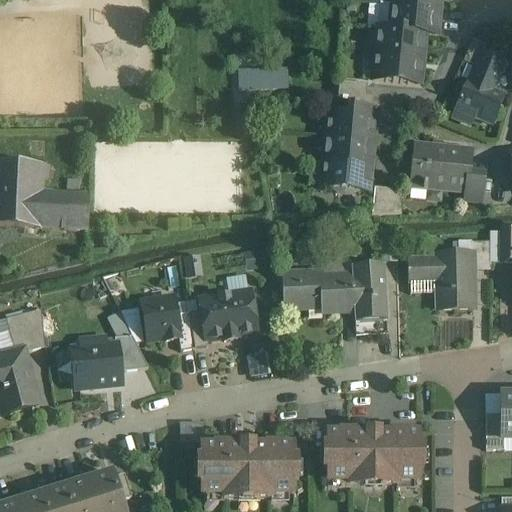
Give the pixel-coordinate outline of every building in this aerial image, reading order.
[(440,0),(392,0),(392,7),(436,11),(435,22),(439,22),(440,0)] [(436,11),(392,7),(389,31),(389,32),(425,35),(425,36),(437,37),(439,22),(435,22),(436,11)] [(425,35),(389,32),(389,31),(378,30),(375,56),(419,61),(418,71),(422,72),(425,36),(425,35)] [(485,46),(473,41),(463,63),(475,68),(485,46)] [(419,61),(375,56),(373,83),(420,87),(422,72),(418,71),(419,61)] [(238,69),(239,91),(291,89),(290,67),(238,69)] [(503,98),(460,80),(449,108),(448,107),(447,108),(456,112),(453,120),(470,126),(473,118),(492,126),(503,98)] [(367,87),(339,84),(338,98),(348,99),(366,100),(366,99),(367,87)] [(373,100),(366,99),(366,100),(348,99),(347,111),(372,113),(373,100)] [(372,113),(347,111),(349,112),(348,118),(328,116),(325,139),(369,143),(370,142),(374,142),(376,114),(372,113)] [(369,143),(325,139),(323,164),(367,168),(368,157),(372,158),(374,142),(370,142),(369,143)] [(470,154),(415,148),(411,190),(423,191),(422,193),(426,193),(426,192),(465,196),(464,204),(481,205),(484,178),(468,176),(470,154)] [(367,168),(323,164),(321,190),(334,192),(339,195),(344,196),(350,196),(355,194),(368,195),(372,158),(368,157),(367,168)] [(43,168),(0,165),(0,228),(40,231),(42,195),(43,168)] [(399,193),(373,190),(371,218),(401,217),(399,193)] [(89,197),(42,195),(40,231),(87,234),(89,197)] [(511,229),(502,230),(501,265),(511,265),(511,229)] [(489,273),(490,245),(471,245),(471,257),(472,257),(473,273),(489,273)] [(471,257),(436,257),(436,260),(409,261),(409,287),(437,286),(437,314),(474,313),(473,273),(472,257),(471,257)] [(383,268),(353,270),(353,279),(355,316),(356,326),(386,324),(383,268)] [(320,276),(283,278),(283,277),(282,277),(284,314),(310,312),(310,310),(321,309),(321,318),(355,316),(353,279),(321,281),(321,275),(320,275),(320,276)] [(249,295),(199,303),(201,314),(206,344),(207,344),(223,341),(223,344),(237,342),(237,339),(256,336),(249,295)] [(92,300),(60,303),(62,323),(94,320),(92,300)] [(173,301),(141,306),(147,345),(164,343),(164,345),(178,342),(179,342),(176,318),(173,301)] [(41,313),(6,322),(15,357),(23,355),(23,356),(44,350),(41,313)] [(201,314),(188,316),(194,352),(208,350),(207,344),(206,344),(201,314)] [(188,316),(176,318),(179,342),(178,342),(180,354),(194,352),(188,316)] [(118,347),(71,351),(75,394),(122,389),(118,347)] [(272,375),(270,354),(248,356),(250,377),(272,375)] [(15,357),(0,360),(0,403),(4,418),(37,409),(23,356),(23,355),(15,357)] [(191,356),(193,391),(202,391),(200,356),(191,356)] [(511,398),(501,398),(501,417),(501,443),(503,443),(511,442),(511,398)] [(501,417),(485,418),(485,454),(503,453),(503,443),(501,443),(501,417)] [(392,436),(379,436),(379,434),(366,434),(366,436),(354,436),(354,434),(340,434),(340,436),(327,436),(327,453),(323,454),(323,472),(327,472),(327,484),(349,484),(349,488),(364,488),(368,484),(377,484),(381,488),(397,488),(397,484),(418,484),(418,472),(422,472),(422,454),(418,453),(418,436),(405,436),(405,434),(392,434),(392,436)] [(254,447),(240,447),(240,449),(228,449),(228,447),(214,447),(214,449),(201,449),(201,466),(197,466),(197,485),(201,485),(201,497),(223,497),(223,502),(239,502),(243,497),(252,497),(256,501),(271,501),(271,497),(293,497),(293,484),(297,484),(297,466),(293,466),(293,449),(280,449),(280,447),(265,447),(265,449),(254,449),(254,447)] [(111,477),(88,484),(96,511),(122,511),(120,503),(113,480),(111,477)] [(124,477),(113,480),(120,503),(131,500),(124,477)] [(96,511),(88,484),(65,491),(72,511),(96,511)] [(72,511),(65,491),(43,498),(47,511),(72,511)] [(47,511),(43,498),(21,505),(22,511),(47,511)]
